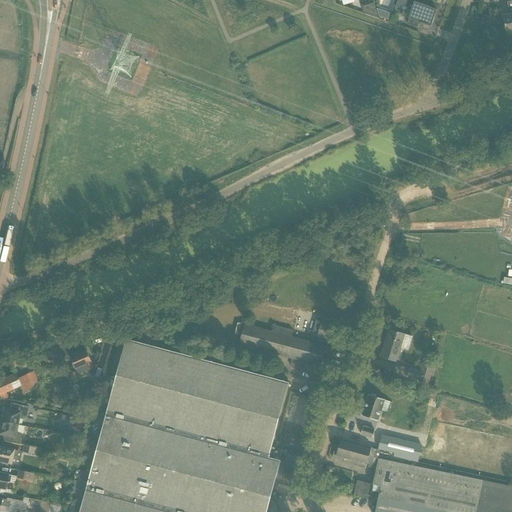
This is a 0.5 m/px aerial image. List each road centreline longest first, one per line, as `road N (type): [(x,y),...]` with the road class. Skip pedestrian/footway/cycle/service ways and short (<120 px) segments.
road 1 (unclassified): [(0,291),(428,103)]
road 2 (unclassified): [(301,511),(397,199)]
road 3 (unclassified): [(47,35),(0,257)]
